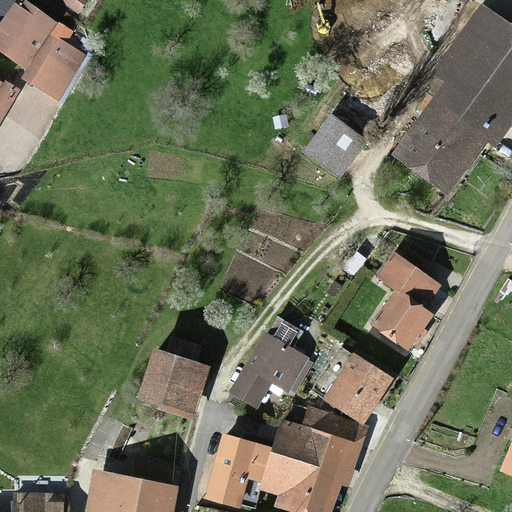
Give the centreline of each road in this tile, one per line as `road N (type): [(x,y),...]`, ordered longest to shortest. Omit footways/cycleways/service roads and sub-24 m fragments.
road 1 (tertiary): [(511,220),(354,511)]
road 2 (track): [(366,210),(237,340)]
road 3 (track): [(491,254),(366,210),(359,185)]
